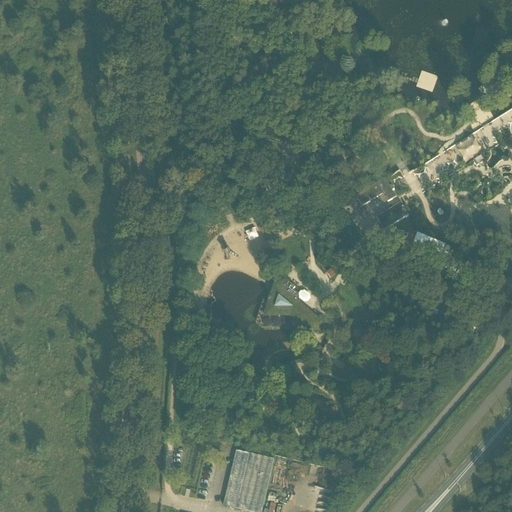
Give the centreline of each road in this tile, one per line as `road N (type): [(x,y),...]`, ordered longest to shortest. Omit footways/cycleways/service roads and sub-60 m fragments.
road 1 (tertiary): [(132,511),(148,288),(136,0)]
road 2 (unclassified): [(511,377),(395,511)]
